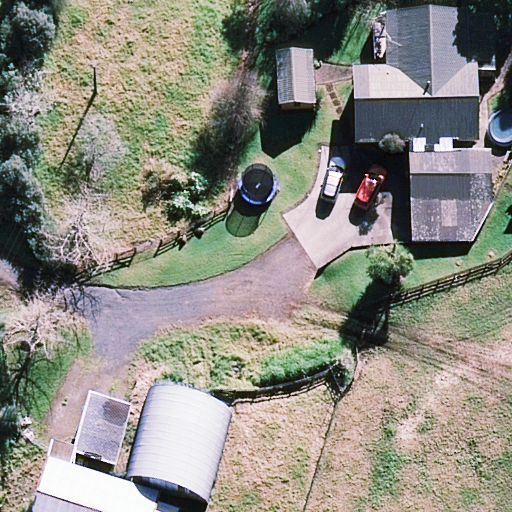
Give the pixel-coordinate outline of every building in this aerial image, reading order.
[(353,148),(475,146),(475,77),(492,77),(492,20),(383,21),(384,73),(352,74),(353,148)] [(312,56),(273,58),(276,111),(315,109),(312,56)] [(489,154),(408,157),(411,244),(470,243),(490,206),(489,154)] [(211,408),(147,391),(124,481),(208,502),(231,413),(211,408)] [(130,410),(88,398),(73,456),(72,458),(114,469),(130,410)] [(73,456),(50,449),(32,511),(173,511),(155,507),(157,498),(68,474),(72,458),(73,456)]
